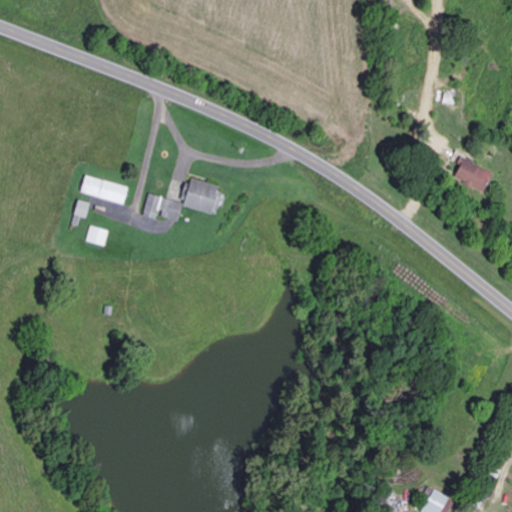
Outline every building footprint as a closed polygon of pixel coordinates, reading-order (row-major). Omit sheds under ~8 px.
[(486,196),(498,176),(470,160),(458,180),(486,196)] [(127,206),(132,188),(87,176),(82,194),(127,206)] [(219,214),(224,186),(193,181),(189,209),(219,214)] [(186,204),(151,194),(146,214),(160,218),(160,217),(181,223),(186,204)] [(94,204),(80,201),(77,218),(90,220),(94,204)] [(107,247),(112,232),(92,226),(88,242),(107,247)] [(451,511),(458,500),(436,490),(425,511),(451,511)]
